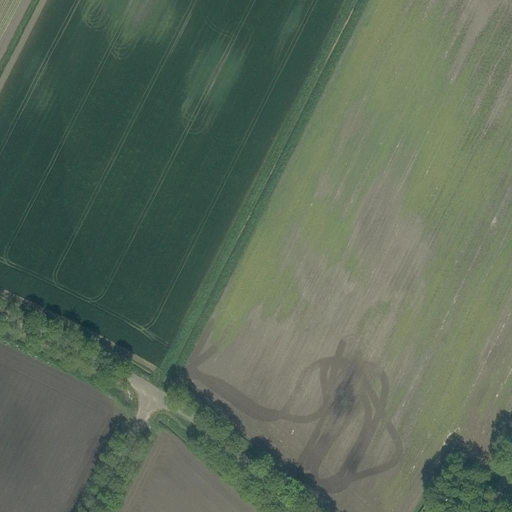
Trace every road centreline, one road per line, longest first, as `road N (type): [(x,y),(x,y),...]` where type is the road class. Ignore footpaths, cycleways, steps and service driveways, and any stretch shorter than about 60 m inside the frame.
road 1 (tertiary): [(294,511),(194,421),(149,393)]
road 2 (tertiary): [(149,393),(0,321)]
road 3 (unclassified): [(91,511),(149,393)]
